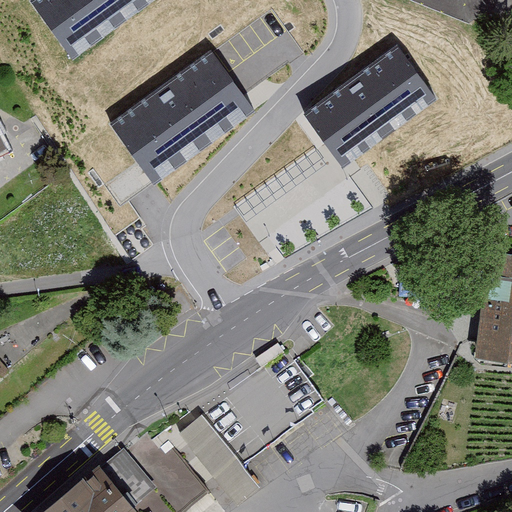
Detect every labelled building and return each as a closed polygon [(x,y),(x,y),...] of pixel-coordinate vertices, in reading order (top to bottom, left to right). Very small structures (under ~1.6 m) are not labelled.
[(36,0),(30,4),(72,61),(155,0),(36,0)] [(303,116),(345,172),(437,102),(395,46),(303,116)] [(111,126),(155,187),(256,114),(211,53),(111,126)] [(511,261),(480,259),(465,361),(511,367),(511,261)] [(287,353),(205,409),(237,456),(320,400),(287,353)] [(123,449),(50,511),(173,511),(198,490),(148,433),(127,451),(123,449)]
